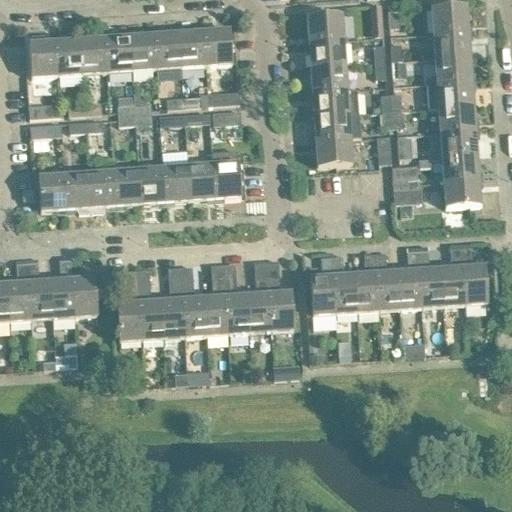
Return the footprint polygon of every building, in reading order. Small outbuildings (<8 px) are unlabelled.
[(380,9),(379,9),(370,10),(372,35),(372,43),(382,42),(382,34),(380,18),(380,9)] [(432,39),(467,36),(465,11),(431,13),(432,39)] [(388,34),(398,33),(397,16),(387,16),(388,34)] [(308,48),(342,45),(341,20),(306,22),(308,48)] [(205,71),(211,71),(231,69),(228,35),(203,37),(205,71)] [(434,64),(469,61),(467,36),(432,39),(434,64)] [(180,73),(205,71),(203,37),(178,38),(180,73)] [(155,75),(180,73),(178,38),(153,40),(155,75)] [(131,76),(155,75),(153,40),(128,42),(131,76)] [(106,78),(131,76),(128,42),(104,44),(106,78)] [(81,80),(106,78),(104,44),(79,45),(81,80)] [(57,81),(81,80),(79,45),(54,47),(57,81)] [(310,73),(344,70),(342,45),(308,48),(310,73)] [(31,83),(51,82),(57,81),(54,47),(29,49),(31,83)] [(390,67),(401,66),(400,49),(389,50),(390,67)] [(373,68),(384,67),(383,51),(372,51),(373,68)] [(436,88),(470,86),(469,61),(434,64),(436,88)] [(392,84),(402,83),(401,66),(390,67),(392,84)] [(374,85),(385,84),(384,67),(373,68),(374,85)] [(311,97),(346,95),(344,70),(310,73),(311,97)] [(428,113),(438,112),(472,110),(470,86),(436,88),(426,89),(428,113)] [(358,119),(357,94),(346,95),(311,97),(313,122),(358,119)] [(212,111),(219,110),(239,109),(238,96),(211,98),(212,111)] [(391,116),(401,115),(400,99),(390,100),(391,116)] [(391,117),(391,116),(390,100),(379,101),(381,117),(391,117)] [(183,113),(200,112),(199,102),(182,103),(183,113)] [(166,115),(183,113),(182,103),(165,104),(166,115)] [(29,124),(49,122),(61,122),(60,109),(28,111),(29,124)] [(84,120),(101,119),(100,109),(83,110),(84,120)] [(134,120),(151,119),(150,109),(133,110),(134,120)] [(67,121),(84,120),(83,110),(67,111),(67,121)] [(117,121),(134,120),(133,110),(117,111),(117,121)] [(439,138),(474,135),(472,110),(438,112),(439,138)] [(392,134),(402,133),(401,115),(391,116),(391,117),(392,134)] [(213,131),(220,130),(240,129),(239,116),(212,118),(213,131)] [(382,134),(392,134),(391,117),(381,117),(382,134)] [(134,130),(151,129),(151,119),(134,120),(134,130)] [(184,130),(201,129),(200,119),(183,120),(184,130)] [(315,147),(349,144),(360,143),(358,119),(313,122),(315,147)] [(118,131),(134,130),(134,120),(117,121),(118,131)] [(167,132),(184,130),(183,120),(167,121),(167,132)] [(85,138),(102,136),(102,126),(84,127),(85,138)] [(68,139),(85,138),(84,127),(68,129),(68,139)] [(30,144),(50,143),(62,142),(62,130),(29,131),(30,144)] [(441,163),(476,160),(474,135),(439,138),(441,163)] [(378,170),(391,168),(388,142),(375,143),(378,170)] [(316,173),(351,170),(349,144),(315,147),(316,173)] [(443,187),(477,185),(476,160),(441,163),(443,187)] [(214,204),(240,202),(237,168),(212,170),(214,204)] [(189,206),(214,204),(212,170),(187,171),(189,206)] [(392,185),(419,183),(418,170),(391,172),(392,185)] [(165,208),(189,206),(187,171),(162,173),(165,208)] [(140,210),(165,208),(162,173),(138,175),(140,210)] [(115,211),(140,210),(138,175),(113,177),(115,211)] [(115,211),(113,177),(88,178),(91,217),(103,216),(105,212),(115,211)] [(88,178),(63,180),(66,215),(76,214),(79,218),(91,217),(88,178)] [(40,217),(66,215),(63,180),(38,182),(40,217)] [(393,197),(420,195),(419,183),(392,185),(393,197)] [(444,213),(479,211),(477,185),(443,187),(444,213)] [(22,206),(34,205),(33,193),(22,194),(22,206)] [(413,222),(412,208),(421,208),(420,195),(393,197),(394,209),(398,209),(399,223),(413,222)] [(442,312),(464,311),(460,253),(449,254),(450,273),(440,274),(442,312)] [(472,272),(471,253),(460,253),(464,311),(486,309),(484,271),(472,272)] [(429,275),(428,255),(417,256),(421,314),(442,312),(440,274),(429,275)] [(399,315),(421,314),(417,256),(406,257),(407,276),(396,277),(399,315)] [(386,277),(385,258),(374,259),(378,316),(399,315),(396,277),(386,277)] [(355,318),(378,316),(374,259),(363,260),(364,279),(353,280),(355,318)] [(343,280),(342,261),(330,262),(334,319),(355,318),(353,280),(343,280)] [(312,321),(334,319),(330,262),(320,263),(321,282),(309,283),(312,321)] [(82,284),(80,264),(70,265),(74,323),(96,321),(95,306),(101,306),(100,295),(94,295),(93,283),(82,284)] [(52,324),(74,323),(70,265),(58,266),(59,285),(49,286),(52,324)] [(280,298),(278,266),(265,267),(270,337),(293,335),(290,297),(280,298)] [(39,287),(37,267),(27,268),(31,326),(52,324),(49,286),(39,287)] [(249,338),(270,337),(265,267),(253,268),(255,300),(246,300),(249,338)] [(9,327),(31,326),(27,268),(15,269),(16,288),(6,289),(9,327)] [(237,301),(235,269),(222,270),(227,340),(249,338),(246,300),(237,301)] [(205,341),(227,340),(222,270),(210,270),(212,303),(203,303),(205,341)] [(194,304),(191,272),(179,273),(184,343),(205,341),(203,303),(194,304)] [(162,344),(184,343),(179,273),(167,273),(169,306),(160,307),(162,344)] [(118,347),(141,346),(136,275),(124,276),(126,308),(116,309),(118,347)] [(150,307),(148,275),(136,275),(141,346),(162,344),(160,307),(150,307)] [(0,289),(0,327),(9,327),(6,289),(0,289)] [(75,347),(62,347),(64,362),(64,373),(77,372),(76,361),(75,347)] [(274,385),(299,383),(298,369),(273,371),(274,385)] [(201,376),(187,377),(188,389),(202,388),(201,376)]
